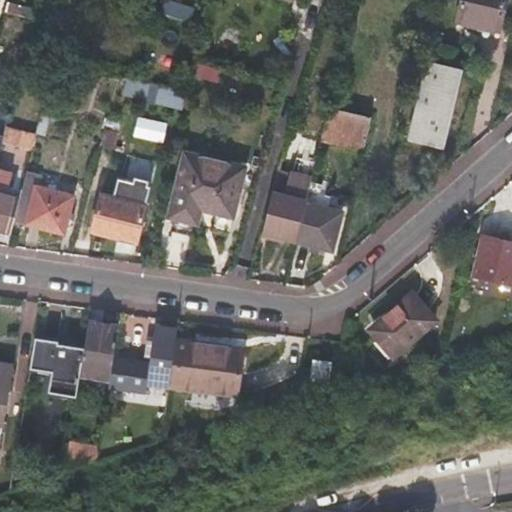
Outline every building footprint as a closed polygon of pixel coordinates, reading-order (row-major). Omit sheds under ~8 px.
[(498,28),(504,0),(463,0),(458,23),(473,27),(475,23),(498,28)] [(32,19),(34,11),(5,4),(3,12),(32,19)] [(444,146),(462,71),(429,63),(411,138),(444,146)] [(127,81),(124,99),(186,107),(188,89),(127,81)] [(369,118),(330,107),(322,140),(360,150),(369,118)] [(106,122),(101,146),(117,149),(122,125),(106,122)] [(36,133),(5,125),(2,138),(1,142),(32,149),(36,133)] [(89,191),(104,133),(75,126),(60,183),(89,191)] [(234,214),(246,167),(185,150),(169,214),(197,221),(202,205),(234,214)] [(0,231),(10,234),(14,220),(18,206),(19,198),(6,195),(11,175),(0,171),(0,231)] [(37,176),(26,172),(19,198),(18,206),(14,220),(64,232),(73,195),(35,185),(37,176)] [(286,199),(272,195),(262,230),(297,239),(312,181),(292,176),(286,199)] [(319,183),(312,181),(297,239),(330,248),(340,211),(315,204),(319,183)] [(131,201),(134,189),(120,185),(118,198),(102,194),(93,229),(137,240),(146,205),(131,201)] [(511,285),(511,242),(483,236),(474,277),(511,285)] [(395,353),(437,319),(415,292),(374,328),(395,353)] [(85,349),(81,376),(113,380),(119,327),(88,322),(85,349)] [(170,378),(175,330),(155,328),(153,343),(148,343),(145,358),(151,358),(150,375),(170,378)] [(179,330),(175,330),(170,378),(173,379),(178,341),(179,330)] [(172,387),(238,397),(243,350),(178,341),(173,379),(172,387)] [(59,350),(34,347),(31,372),(52,375),(50,394),(79,398),(81,376),(85,349),(59,345),(59,350)] [(328,381),(332,358),(312,355),(309,379),(328,381)] [(14,368),(0,365),(0,449),(1,450),(14,368)] [(168,421),(142,429),(148,445),(165,439),(168,421)] [(105,440),(102,462),(118,457),(120,441),(105,440)] [(67,444),(68,468),(100,466),(98,442),(67,444)] [(0,468),(0,496),(18,491),(21,463),(0,468)]
